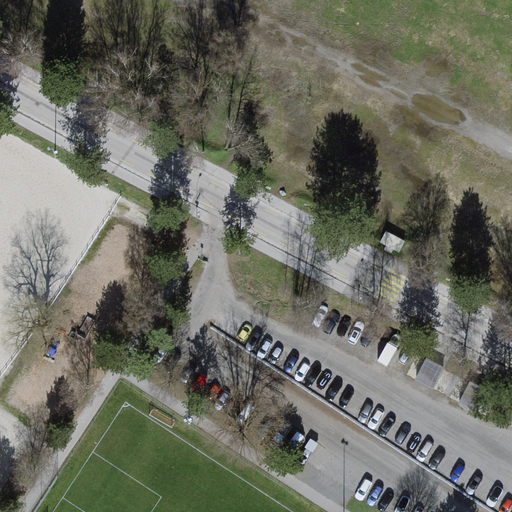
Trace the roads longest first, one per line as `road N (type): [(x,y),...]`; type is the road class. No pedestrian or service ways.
road 1 (unclassified): [(511,351),(0,76)]
road 2 (track): [(511,150),(207,0)]
